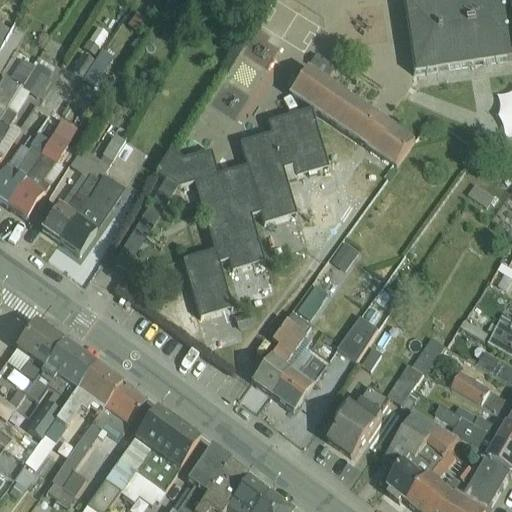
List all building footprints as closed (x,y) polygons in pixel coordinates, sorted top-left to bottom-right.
[(511,0),(411,0),(402,1),(413,78),(511,63),(511,0)] [(136,17),(125,33),(136,41),(148,26),(136,17)] [(0,50),(10,34),(0,27),(0,50)] [(255,96),(275,44),(251,35),(231,86),(255,96)] [(88,45),(83,52),(94,59),(99,52),(88,45)] [(102,54),(82,85),(93,92),(113,61),(102,54)] [(83,57),(72,75),(83,81),(94,64),(83,57)] [(317,57),(309,69),(327,82),(335,70),(317,57)] [(33,70),(20,92),(30,98),(37,103),(55,72),(38,62),(33,70)] [(0,123),(20,92),(33,70),(22,63),(9,84),(4,81),(0,87),(0,123)] [(343,63),(330,83),(369,110),(383,90),(343,63)] [(165,183),(113,267),(124,274),(178,191),(180,192),(194,188),(214,254),(182,264),(200,322),(233,313),(219,267),(229,264),(232,276),(265,266),(251,221),(261,218),(264,229),(297,219),(287,186),(328,172),(312,116),(396,173),(416,145),(307,72),(288,99),(309,114),(268,126),(271,137),(240,147),(247,170),(217,178),(211,155),(183,163),(169,154),(155,177),(165,183)] [(20,92),(0,123),(0,164),(20,133),(12,128),(30,98),(20,92)] [(511,138),(511,93),(497,97),(507,140),(511,138)] [(13,178),(7,174),(0,183),(0,207),(7,212),(42,159),(38,157),(48,140),(58,123),(50,118),(36,138),(40,140),(30,154),(13,178)] [(42,159),(7,212),(25,225),(49,190),(43,186),(55,167),(57,168),(77,134),(62,124),(51,141),(48,140),(38,157),(42,159)] [(115,139),(100,164),(110,170),(124,145),(115,139)] [(13,178),(30,154),(22,149),(5,172),(7,174),(13,178)] [(82,179),(63,205),(69,210),(100,165),(82,152),(71,171),(82,179)] [(69,210),(63,205),(42,236),(58,248),(103,180),(109,171),(100,165),(69,210)] [(63,171),(57,168),(55,167),(43,186),(49,190),(51,191),(63,171)] [(103,180),(58,248),(79,262),(124,194),(103,180)] [(476,189),(468,199),(486,212),(494,201),(476,189)] [(346,248),(332,267),(345,276),(358,258),(346,248)] [(499,288),(508,292),(511,283),(511,273),(506,271),(499,288)] [(316,290),(297,316),(310,325),(329,299),(316,290)] [(253,316),(234,321),(238,334),(256,328),(253,316)] [(511,320),(504,316),(499,325),(511,332),(511,320)] [(284,370),(306,339),(299,333),(304,327),(291,318),(272,345),(278,349),(251,387),(271,401),(290,374),(284,370)] [(361,322),(339,354),(357,367),(379,334),(361,322)] [(511,332),(499,325),(495,323),(489,335),(494,338),(489,348),(511,361),(511,332)] [(34,385),(62,345),(35,326),(7,366),(34,385)] [(465,326),(460,332),(485,346),(488,339),(465,326)] [(427,382),(460,332),(456,329),(443,349),(432,342),(412,372),(409,369),(387,401),(401,411),(423,379),(427,382)] [(312,344),(306,339),(284,370),(290,374),(295,367),(312,344)] [(416,340),(404,357),(413,363),(424,345),(416,340)] [(62,345),(34,385),(24,399),(38,408),(48,395),(52,398),(27,433),(42,445),(96,369),(62,345)] [(373,353),(362,371),(371,376),(382,359),(373,353)] [(511,391),(511,374),(485,358),(477,371),(511,391)] [(290,374),(271,401),(293,418),(326,372),(311,361),(303,372),(295,367),(290,374)] [(99,419),(121,388),(96,369),(42,445),(38,449),(25,468),(35,475),(79,413),(86,418),(89,412),(99,419)] [(511,409),(454,375),(445,390),(507,427),(511,429),(511,409)] [(121,388),(99,419),(51,487),(54,489),(47,498),(65,511),(68,511),(86,484),(73,476),(102,435),(118,445),(146,405),(121,388)] [(350,407),(325,445),(354,464),(381,417),(383,418),(390,406),(370,393),(358,412),(350,407)] [(8,406),(16,411),(24,399),(17,394),(8,406)] [(16,411),(8,406),(0,400),(0,419),(7,424),(16,411)] [(511,451),(455,418),(441,410),(436,419),(456,432),(451,439),(460,445),(511,475),(511,451)] [(460,411),(455,418),(511,451),(511,429),(507,427),(502,435),(460,411)] [(103,486),(121,498),(135,507),(139,501),(153,510),(156,506),(200,444),(196,441),(196,442),(170,424),(168,428),(160,422),(163,418),(156,412),(145,427),(103,486)] [(460,445),(451,439),(415,418),(385,462),(402,473),(388,493),(392,496),(389,500),(400,509),(403,505),(407,508),(449,457),(460,445)] [(0,450),(25,468),(38,449),(24,439),(18,448),(0,435),(0,450)] [(198,511),(230,467),(210,451),(187,486),(190,488),(173,511),(198,511)] [(449,457),(407,508),(411,511),(445,511),(456,499),(463,503),(479,474),(473,469),(448,494),(438,486),(457,463),(449,457)] [(456,499),(445,511),(492,511),(511,479),(485,464),(479,474),(463,503),(456,499)] [(230,467),(198,511),(227,511),(229,509),(247,482),(230,467)] [(247,482),(229,509),(232,511),(257,511),(268,498),(247,482)] [(110,511),(121,498),(103,486),(85,509),(83,511),(110,511)] [(286,511),(268,498),(257,511),(286,511)]
